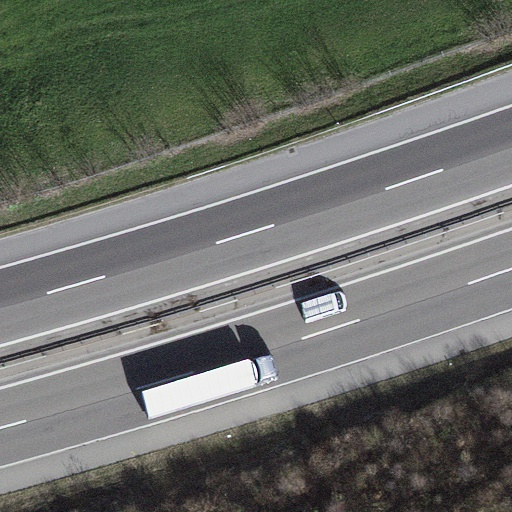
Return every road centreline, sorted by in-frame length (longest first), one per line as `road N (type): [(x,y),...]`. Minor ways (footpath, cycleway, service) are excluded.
road 1 (motorway): [(511,145),(0,306)]
road 2 (motorway): [(0,430),(511,270)]
